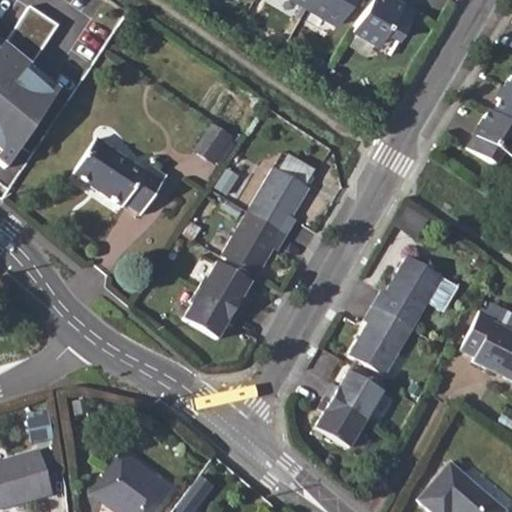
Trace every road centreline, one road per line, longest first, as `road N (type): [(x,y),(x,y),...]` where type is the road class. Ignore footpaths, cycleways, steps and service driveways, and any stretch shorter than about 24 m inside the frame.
road 1 (tertiary): [(232,433),(481,0)]
road 2 (tertiary): [(83,330),(149,368),(232,433)]
road 3 (tertiary): [(0,237),(83,330)]
road 4 (tertiary): [(232,433),(324,511)]
